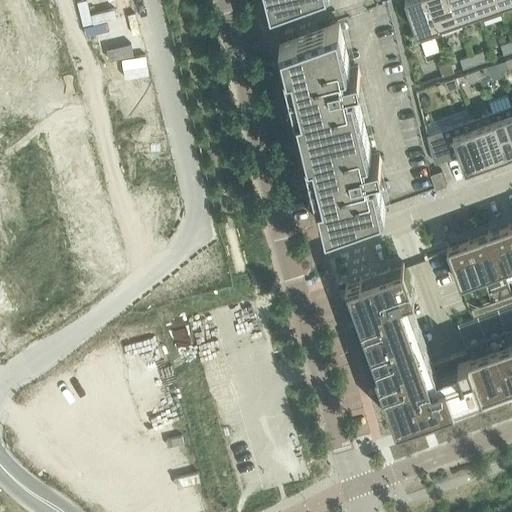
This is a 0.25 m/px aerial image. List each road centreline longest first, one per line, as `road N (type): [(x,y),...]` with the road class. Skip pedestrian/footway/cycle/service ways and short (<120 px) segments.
road 1 (residential): [(71,0),(145,276)]
road 2 (residential): [(293,258),(351,487)]
road 3 (residential): [(293,258),(511,181)]
road 4 (residential): [(236,36),(293,258)]
road 5 (residential): [(0,385),(145,276)]
road 6 (residential): [(351,487),(511,428)]
